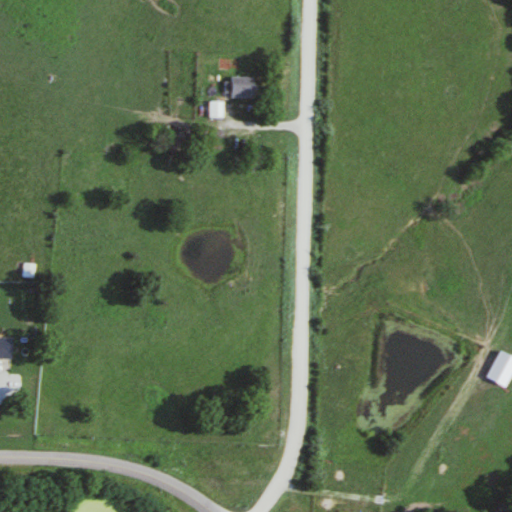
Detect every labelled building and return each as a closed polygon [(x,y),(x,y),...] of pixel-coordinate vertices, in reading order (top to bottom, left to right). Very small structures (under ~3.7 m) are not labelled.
[(261,96),(261,75),(233,75),(233,96),(261,96)] [(225,117),(225,101),(211,101),(211,117),(225,117)] [(34,265),(25,264),(24,276),(33,277),(34,265)] [(0,337),(0,359),(16,359),(16,337),(0,337)] [(479,378),(499,388),(511,361),(511,360),(493,351),(479,378)]
